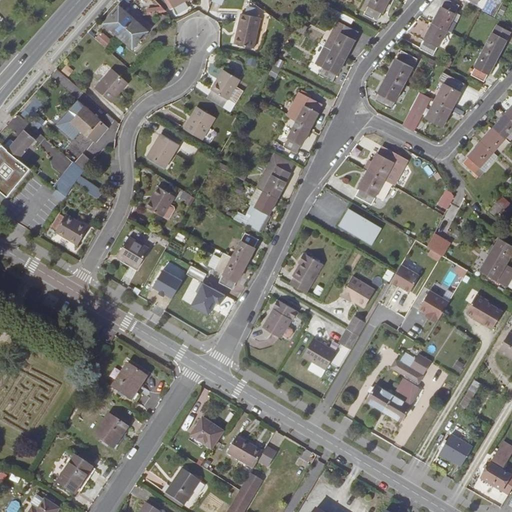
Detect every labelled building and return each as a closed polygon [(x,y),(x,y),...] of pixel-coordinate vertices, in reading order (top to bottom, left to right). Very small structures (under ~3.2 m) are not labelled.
[(164,0),(169,9),(173,7),(168,0),(164,0)] [(388,0),(371,0),(364,14),(377,21),(381,12),(382,13),(388,0)] [(452,33),(461,14),(456,12),(459,5),(449,0),(445,0),(433,23),(446,30),(452,33)] [(133,48),(151,28),(130,9),(126,12),(119,6),(112,14),(104,23),(133,48)] [(256,17),(258,8),(246,6),(245,14),(256,17)] [(254,48),(260,18),(256,17),(245,14),(241,13),(234,44),(254,48)] [(292,29),(297,22),(294,19),(288,26),(292,29)] [(346,57),(355,40),(354,40),(358,32),(338,21),(325,46),(346,57)] [(300,23),(295,30),(304,34),(307,27),(300,23)] [(433,56),(446,30),(433,23),(420,49),(433,56)] [(498,57),(507,40),(506,40),(510,32),(497,25),(484,50),(498,57)] [(104,33),(98,39),(107,48),(113,41),(104,33)] [(346,57),(325,46),(316,63),(323,67),(319,75),(332,82),(337,73),(346,57)] [(418,59),(401,50),(388,75),(403,84),(412,67),(413,67),(418,59)] [(498,57),(484,50),(471,75),(484,82),(488,73),(489,73),(498,57)] [(277,58),(273,64),(281,68),(284,61),(277,58)] [(60,71),(68,76),(72,69),(65,64),(60,71)] [(128,83),(112,69),(95,89),(111,102),(128,83)] [(229,100),(241,79),(224,70),(212,90),(228,100),(229,100)] [(464,83),(444,72),(439,81),(444,84),(435,101),(426,118),(443,126),(451,109),(464,83)] [(391,109),(395,101),(394,100),(403,84),(388,75),(379,92),(379,93),(375,101),(391,109)] [(228,100),(212,90),(207,98),(223,108),(228,100)] [(310,129),(319,112),(318,112),(322,104),(300,92),(287,116),(297,121),(310,129)] [(108,127),(84,106),(82,109),(80,107),(73,114),(75,117),(70,122),(71,123),(63,132),(73,141),(81,131),(95,143),(108,127)] [(215,117),(197,107),(184,129),(202,139),(215,117)] [(419,115),(410,110),(403,125),(411,130),(419,115)] [(493,128),(505,138),(511,130),(511,119),(506,114),(493,128)] [(236,127),(241,118),(237,116),(232,125),(236,127)] [(301,146),(310,129),(297,121),(283,147),(297,154),(301,145),(301,146)] [(493,152),(505,138),(493,128),(482,142),(493,152)] [(27,148),(35,140),(25,130),(14,142),(10,139),(4,147),(18,159),(26,149),(27,150),(28,149),(27,148)] [(179,145),(160,134),(146,158),(165,168),(179,145)] [(480,166),(485,170),(498,156),(493,152),(482,142),(463,163),(474,173),(480,166)] [(30,169),(0,146),(0,190),(8,197),(30,169)] [(393,162),(394,162),(398,154),(382,146),(378,154),(377,153),(368,170),(384,179),(393,162)] [(277,166),(282,157),(274,153),(256,187),(264,191),(277,166)] [(290,172),(294,164),(282,157),(277,166),(290,172)] [(246,176),(217,160),(214,165),(244,180),(246,176)] [(54,187),(67,197),(81,176),(84,172),(74,163),(56,185),(54,187)] [(290,172),(277,166),(264,191),(278,198),(290,172)] [(479,177),(485,170),(480,166),(474,173),(479,177)] [(383,200),(392,184),(384,179),(368,170),(359,187),(360,187),(355,196),(372,204),(377,196),(383,200)] [(37,174),(54,188),(56,185),(39,172),(37,174)] [(170,204),(175,196),(158,186),(152,197),(154,198),(148,208),(166,219),(169,218),(175,210),(174,207),(170,204)] [(444,188),(437,205),(447,209),(454,192),(444,188)] [(252,205),(256,207),(246,225),(259,232),(268,215),(269,215),(278,198),(264,191),(263,192),(258,189),(250,203),(252,205)] [(57,190),(53,195),(63,203),(67,198),(57,190)] [(503,207),(509,201),(502,195),(497,202),(503,207)] [(497,202),(487,212),(494,217),(503,207),(497,202)] [(246,225),(256,207),(252,205),(245,218),(238,214),(235,219),(246,225)] [(382,228),(349,208),(339,226),(372,245),(382,228)] [(78,245),(88,228),(66,214),(64,217),(60,214),(52,227),(57,230),(56,232),(78,245)] [(246,264),(255,248),(254,248),(258,240),(245,233),(232,257),(246,264)] [(434,233),(427,246),(443,256),(450,243),(434,233)] [(150,249),(130,236),(118,256),(138,268),(150,249)] [(511,257),(511,245),(500,238),(490,254),(506,264),(510,256),(511,257)] [(246,264),(232,257),(224,252),(215,269),(224,274),(220,282),(232,289),(237,281),(246,264)] [(306,293),(323,264),(304,252),(298,262),(300,264),(293,276),(294,277),(290,283),(306,293)] [(506,264),(490,254),(480,271),(507,286),(511,277),(501,271),(506,264)] [(401,264),(391,281),(410,291),(419,275),(401,264)] [(468,271),(459,265),(456,271),(465,276),(468,271)] [(207,274),(191,266),(187,274),(202,282),(207,274)] [(365,307),(375,290),(352,277),(341,296),(351,301),(352,300),(365,307)] [(389,284),(387,282),(378,296),(381,298),(389,284)] [(429,317),(437,322),(450,302),(431,290),(420,308),(427,313),(430,315),(429,317)] [(479,320),(478,321),(492,330),(502,312),(487,303),(488,302),(477,295),(466,312),(474,317),(479,320)] [(296,310),(279,300),(263,328),(281,338),(283,335),(287,337),(291,337),(294,331),(293,327),(289,324),(296,310)] [(359,335),(367,323),(355,316),(347,328),(359,335)] [(359,335),(347,328),(339,342),(351,349),(359,335)] [(511,357),(511,332),(510,332),(499,350),(511,357)] [(336,351),(314,338),(303,357),(318,365),(315,371),(322,375),(336,351)] [(347,355),(350,349),(342,345),(338,351),(347,355)] [(410,367),(415,358),(404,352),(399,361),(410,367)] [(393,395),(383,411),(402,421),(411,406),(409,405),(419,388),(417,386),(431,362),(418,354),(415,358),(410,367),(405,375),(393,395)] [(405,375),(410,367),(399,361),(396,359),(391,367),(405,375)] [(127,363),(112,386),(132,399),(147,376),(127,363)] [(475,381),(460,404),(467,408),(481,384),(475,381)] [(383,411),(393,395),(375,384),(366,400),(383,411)] [(108,414),(94,435),(114,448),(128,427),(108,414)] [(213,449),(224,433),(202,418),(191,435),(204,444),(213,449)] [(461,467),(473,447),(451,434),(447,441),(443,447),(440,454),(461,467)] [(201,448),(204,444),(191,435),(189,439),(201,448)] [(253,468),(263,451),(237,436),(227,453),(253,468)] [(305,450),(297,464),(307,470),(315,456),(305,450)] [(511,473),(511,475),(503,470),(509,458),(497,451),(488,466),(486,470),(480,479),(508,495),(511,489),(511,473)] [(74,455),(57,482),(75,494),(92,467),(74,455)] [(184,505),(201,480),(182,468),(166,493),(184,505)] [(231,507),(240,511),(244,511),(262,480),(250,473),(240,491),(231,507)] [(56,511),(59,508),(45,499),(37,511),(32,508),(30,511),(56,511)] [(13,500),(6,511),(7,511),(15,511),(20,505),(13,500)] [(161,511),(146,502),(139,511),(161,511)]
